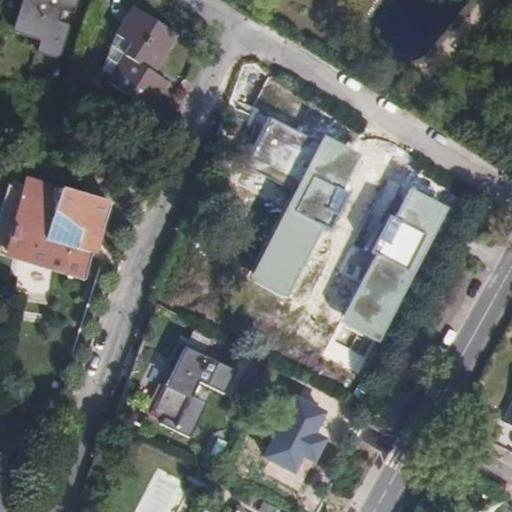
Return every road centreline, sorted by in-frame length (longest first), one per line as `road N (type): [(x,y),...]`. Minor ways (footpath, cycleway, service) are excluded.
road 1 (residential): [(69,511),(243,25)]
road 2 (residential): [(243,25),(511,199)]
road 3 (residential): [(422,430),(511,267)]
